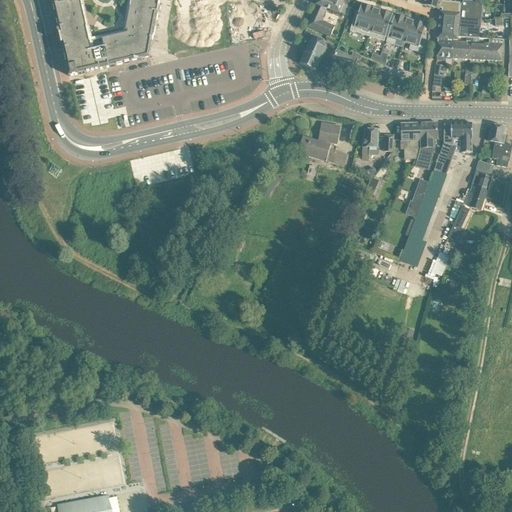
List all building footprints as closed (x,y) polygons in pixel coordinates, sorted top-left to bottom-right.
[(51,0),(69,77),(150,58),(160,0),(51,0)] [(176,0),(168,50),(171,52),(272,29),(274,25),(268,0),(176,0)] [(318,0),(316,6),(307,27),(330,37),(335,28),(321,22),(326,10),(339,14),(340,13),(345,15),(348,6),(343,4),(344,0),(318,0)] [(425,0),(424,5),(439,10),(439,8),(442,9),(442,12),(450,13),(451,13),(459,14),(460,9),(460,5),(460,3),(448,2),(441,1),(441,0),(425,0)] [(440,12),(438,39),(453,40),(458,41),(458,37),(471,38),(479,39),(479,38),(477,20),(480,20),(481,11),(478,10),(479,3),(482,3),(464,1),(461,5),(460,5),(460,9),(459,14),(451,13),(450,13),(442,12),(440,12)] [(368,37),(377,10),(372,8),(373,8),(363,5),(362,5),(359,12),(357,11),(350,31),(368,37)] [(385,42),(394,15),(391,14),(392,14),(382,11),(377,10),(368,37),(385,42)] [(403,43),(410,20),(405,19),(406,18),(396,15),(396,16),(394,15),(385,42),(394,45),(396,41),(403,43)] [(415,21),(415,22),(410,20),(403,43),(410,45),(409,50),(424,55),(425,33),(423,32),(425,25),(424,25),(425,24),(415,21)] [(325,41),(324,40),(324,41),(318,38),(317,37),(316,38),(317,38),(311,42),(310,41),(310,42),(300,64),(300,63),(299,64),(316,72),(316,71),(316,70),(318,64),(319,64),(320,63),(319,63),(322,57),(323,56),(322,56),(325,49),(326,49),(326,48),(325,48),(324,42),(325,41)] [(453,40),(452,59),(470,60),(471,41),(466,41),(466,38),(458,37),(458,41),(453,40)] [(471,41),(470,60),(488,61),(489,43),(479,43),(479,39),(471,38),(471,41)] [(438,39),(437,61),(445,61),(445,59),(452,59),(453,40),(438,39)] [(489,40),(488,61),(502,62),(502,52),(502,45),(503,45),(503,41),(501,40),(489,40)] [(351,57),(336,49),(328,67),(352,71),(358,60),(351,57)] [(362,57),(361,57),(353,53),(351,57),(358,60),(360,61),(361,58),(362,57)] [(381,57),(379,63),(386,66),(387,59),(381,57)] [(443,76),(445,67),(436,65),(434,75),(435,75),(433,86),(439,87),(440,76),(443,76)] [(438,140),(437,123),(419,124),(420,149),(418,162),(430,165),(434,148),(434,140),(438,140)] [(321,124),(318,143),(331,146),(332,144),(337,145),(341,128),(321,124)] [(418,149),(420,149),(419,124),(401,124),(402,141),(407,141),(407,149),(404,150),(405,160),(417,160),(418,153),(418,149)] [(451,140),(453,140),(458,140),(463,140),(463,153),(473,153),(472,124),(451,124),(451,125),(451,140)] [(447,175),(450,167),(458,147),(453,146),(453,140),(451,140),(451,125),(444,125),(444,143),(434,171),(442,173),(447,175)] [(492,125),(490,135),(489,142),(495,143),(492,159),(497,160),(496,166),(507,168),(511,145),(504,144),(505,135),(503,135),(505,127),(492,125)] [(377,148),(378,140),(378,130),(365,130),(365,138),(363,138),(363,148),(362,160),(369,160),(369,156),(377,157),(379,155),(379,148),(377,148)] [(384,152),(393,153),(394,137),(385,136),(384,152)] [(347,155),(330,150),(331,146),(318,143),(303,138),(298,154),(344,167),(347,155)] [(476,170),(477,171),(491,175),(494,166),(479,162),(476,170)] [(441,176),(442,173),(434,171),(430,184),(417,219),(402,262),(419,268),(427,245),(422,244),(446,178),(441,176)] [(480,211),(491,175),(477,171),(472,184),(477,186),(475,192),(478,193),(476,199),(473,198),(470,207),(480,211)] [(375,198),(382,183),(371,179),(361,201),(369,204),(372,197),(375,198)] [(430,184),(421,181),(411,209),(419,212),(416,219),(417,219),(430,184)] [(462,206),(450,234),(458,238),(471,210),(462,206)] [(460,257),(465,247),(458,243),(453,253),(460,257)] [(439,253),(430,276),(434,278),(436,274),(442,277),(450,257),(449,257),(441,254),(439,253)] [(107,497),(59,506),(59,511),(110,511),(109,510),(107,497)]
